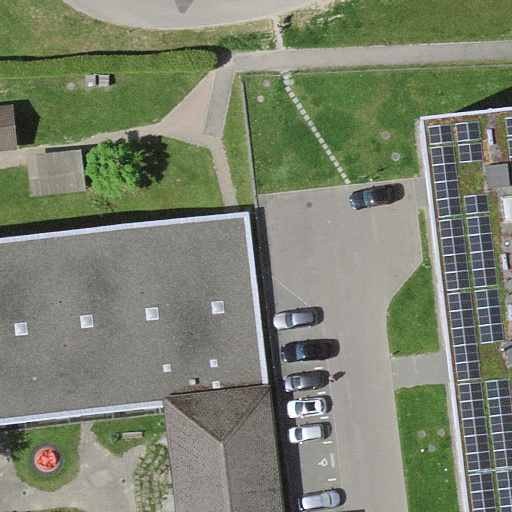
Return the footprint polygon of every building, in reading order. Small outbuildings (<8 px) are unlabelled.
[(0,147),(19,147),(17,119),(0,119),(0,147)] [(431,310),(511,300),(511,121),(410,134),(431,310)] [(266,401),(246,216),(0,243),(0,430),(154,414),(266,401)] [(452,487),(511,479),(511,300),(431,310),(452,487)] [(278,511),(266,401),(154,414),(164,511),(278,511)] [(454,511),(511,511),(511,479),(452,487),(454,511)]
